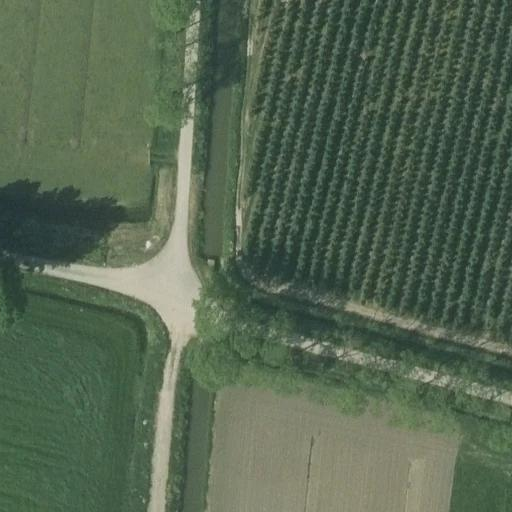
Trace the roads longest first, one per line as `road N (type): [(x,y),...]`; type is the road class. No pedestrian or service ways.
road 1 (unclassified): [(511,408),(163,305)]
road 2 (unclassified): [(163,305),(182,0)]
road 3 (track): [(163,305),(145,511)]
road 4 (unclassified): [(163,305),(0,259)]
